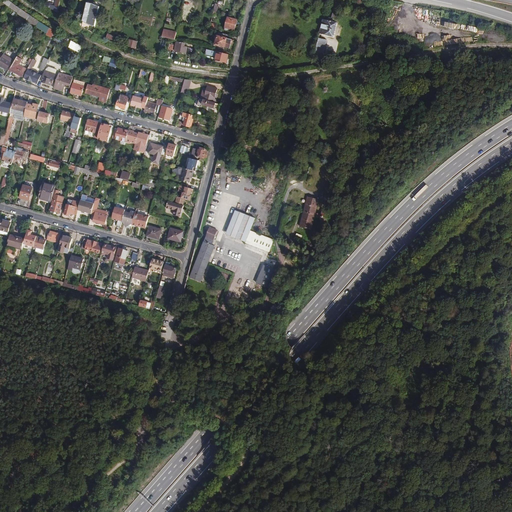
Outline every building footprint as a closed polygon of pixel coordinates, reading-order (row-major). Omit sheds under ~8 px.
[(61,0),(58,13),(63,14),(67,1),(61,0)] [(341,0),(335,0),(332,17),(338,18),(341,0)] [(99,5),(86,2),(81,20),(94,24),(99,5)] [(30,15),(21,9),(18,14),(27,20),(30,15)] [(39,22),(30,15),(27,20),(36,27),(39,22)] [(237,20),(228,18),(225,28),(235,30),(237,20)] [(323,19),(319,33),(333,37),(337,23),(323,19)] [(464,24),(463,29),(477,33),(479,28),(464,24)] [(162,37),(175,40),(176,33),(164,30),(162,37)] [(230,49),(233,40),(217,36),(215,45),(230,49)] [(327,40),(318,38),(315,55),(323,57),(327,40)] [(71,40),(68,48),(80,53),(82,46),(71,40)] [(176,42),(175,51),(185,53),(186,47),(185,47),(185,44),(176,42)] [(226,63),(228,55),(207,49),(206,53),(216,56),(215,60),(226,63)] [(4,54),(0,59),(0,66),(6,70),(13,60),(4,54)] [(22,60),(17,57),(10,71),(22,77),(26,69),(19,65),(22,60)] [(33,59),(28,68),(24,78),(27,80),(26,81),(30,83),(31,81),(33,83),(37,74),(31,71),(33,67),(33,68),(37,61),(33,59)] [(56,74),(45,70),(41,82),(52,86),(56,74)] [(65,86),(70,88),(73,78),(59,74),(54,88),(64,91),(65,86)] [(74,80),(70,93),(81,96),(85,83),(74,80)] [(189,89),(191,81),(185,80),(184,83),(181,94),(186,95),(188,89),(189,89)] [(99,100),(100,101),(103,88),(93,85),(93,86),(88,85),(86,93),(100,97),(99,100)] [(214,102),(216,94),(218,89),(208,86),(207,89),(205,96),(202,95),(201,99),(214,102)] [(103,88),(100,101),(107,103),(108,99),(109,99),(111,94),(109,93),(110,89),(103,88)] [(171,108),(177,109),(181,95),(175,93),(171,108)] [(122,107),(121,109),(125,110),(129,98),(121,96),(119,101),(118,100),(117,106),(122,107)] [(134,96),(131,106),(142,108),(144,99),(134,96)] [(0,111),(11,114),(11,113),(12,108),(13,105),(3,102),(4,99),(0,97),(0,111)] [(27,104),(28,102),(14,99),(13,105),(12,108),(11,113),(24,117),(27,104)] [(219,104),(199,99),(197,106),(201,107),(202,105),(218,109),(219,104)] [(155,113),(159,114),(162,106),(147,102),(144,112),(154,115),(155,113)] [(33,105),(27,104),(24,117),(36,119),(39,105),(34,104),(33,105)] [(163,107),(159,118),(170,121),(173,110),(163,107)] [(69,137),(75,114),(64,111),(61,120),(71,122),(70,125),(68,125),(65,137),(69,138),(69,137)] [(50,115),(40,112),(38,121),(48,123),(50,115)] [(180,119),(184,120),(183,121),(185,121),(184,126),(191,128),(193,120),(192,119),(193,116),(181,113),(180,119)] [(80,115),(75,114),(69,137),(71,137),(72,135),(73,135),(73,132),(75,133),(80,115)] [(5,138),(9,139),(14,118),(10,117),(10,118),(5,138)] [(102,124),(102,123),(88,119),(85,130),(96,133),(94,139),(97,140),(98,139),(102,124)] [(106,125),(102,124),(98,139),(107,141),(111,128),(106,127),(106,125)] [(126,142),(129,131),(119,128),(118,129),(115,128),(112,139),(121,141),(126,142)] [(134,132),(129,130),(129,131),(126,142),(131,144),(131,142),(135,143),(134,150),(144,152),(148,135),(139,133),(139,134),(134,133),(134,132)] [(14,157),(16,152),(10,150),(11,147),(7,146),(9,139),(5,138),(3,146),(1,152),(2,152),(0,159),(4,160),(4,163),(12,165),(14,157)] [(79,154),(82,141),(77,140),(73,153),(79,154)] [(17,147),(31,151),(32,146),(19,142),(17,147)] [(154,155),(161,157),(161,154),(163,155),(164,150),(163,150),(163,147),(151,144),(149,153),(154,155)] [(173,144),(169,144),(163,163),(170,165),(172,160),(169,159),(173,144)] [(181,145),(180,152),(187,154),(188,147),(181,145)] [(193,149),(192,155),(201,158),(200,160),(206,161),(209,150),(201,148),(200,151),(193,149)] [(23,154),(16,152),(14,157),(22,159),(20,164),(25,166),(29,153),(24,151),(23,154)] [(45,158),(32,154),(30,159),(44,163),(45,158)] [(190,158),(187,169),(193,171),(194,167),(197,168),(199,160),(190,158)] [(48,160),(47,165),(59,168),(61,164),(48,160)] [(103,171),(105,164),(100,163),(99,164),(96,163),(97,162),(92,160),(89,170),(102,174),(103,171)] [(80,168),(76,167),(74,174),(78,175),(79,172),(88,174),(89,170),(80,168)] [(192,176),(194,171),(193,171),(187,169),(179,167),(179,169),(179,170),(176,169),(173,171),(176,176),(180,173),(181,175),(182,175),(181,176),(180,181),(184,182),(184,181),(189,182),(190,179),(191,176),(192,176)] [(142,174),(139,173),(137,183),(143,185),(147,187),(148,182),(141,180),(142,174)] [(55,191),(56,186),(43,183),(39,199),(52,202),(52,201),(55,191)] [(24,185),(20,198),(30,200),(33,188),(24,185)] [(190,200),(193,189),(180,186),(179,191),(183,192),(182,198),(184,199),(190,200)] [(53,201),(51,211),(60,213),(66,193),(55,191),(52,201),(53,201)] [(87,195),(82,194),(80,203),(78,210),(91,214),(94,205),(95,199),(87,197),(87,195)] [(71,214),(76,215),(78,210),(80,203),(81,198),(74,196),(70,195),(69,200),(65,214),(70,215),(71,214)] [(319,200),(307,197),(299,227),(311,230),(315,218),(316,213),(319,200)] [(181,212),(183,205),(182,205),(175,203),(169,201),(166,212),(179,216),(181,212)] [(91,214),(91,215),(95,216),(93,222),(105,225),(108,215),(103,214),(104,211),(101,210),(100,213),(96,212),(97,206),(94,205),(91,214)] [(329,211),(322,209),(322,212),(320,219),(320,221),(326,222),(327,222),(329,211)] [(246,214),(236,210),(227,234),(236,237),(246,214)] [(132,227),(133,225),(136,213),(136,212),(132,211),(131,213),(125,212),(123,220),(127,227),(129,225),(130,227),(132,227)] [(138,225),(146,227),(149,217),(136,213),(133,225),(137,226),(138,225)] [(246,242),(270,252),(275,240),(252,230),(256,218),(246,214),(236,237),(246,242)] [(117,216),(113,215),(112,220),(110,227),(119,229),(120,222),(116,221),(117,216)] [(2,220),(0,226),(0,230),(9,232),(11,223),(2,220)] [(150,226),(147,236),(159,239),(161,230),(150,226)] [(211,226),(190,276),(201,280),(216,245),(213,244),(219,230),(211,226)] [(184,232),(171,229),(168,239),(181,243),(184,232)] [(32,231),(27,230),(25,239),(23,244),(34,247),(37,236),(31,235),(32,231)] [(60,234),(49,231),(47,240),(58,243),(60,234)] [(23,244),(25,239),(11,235),(6,250),(11,251),(13,246),(22,249),(23,244)] [(42,238),(37,236),(34,247),(34,249),(36,249),(35,252),(43,254),(46,241),(42,240),(42,238)] [(73,238),(62,236),(60,246),(70,249),(73,238)] [(102,244),(88,240),(85,249),(100,253),(102,244)] [(116,248),(104,244),(102,253),(109,254),(108,259),(113,260),(116,248)] [(128,251),(119,249),(115,262),(125,265),(128,251)] [(84,259),(72,256),(68,270),(72,271),(72,272),(74,274),(76,274),(78,273),(78,272),(80,273),(84,259)] [(161,271),(164,262),(152,259),(150,268),(161,271)] [(173,264),(166,263),(163,273),(169,275),(168,277),(174,278),(176,268),(172,267),(173,264)] [(276,270),(264,265),(257,284),(269,288),(276,270)] [(135,267),(132,278),(144,281),(146,281),(149,271),(135,267)] [(161,281),(157,298),(162,299),(165,287),(163,287),(165,282),(161,281)] [(139,307),(153,310),(155,302),(152,301),(151,303),(141,300),(139,307)]
